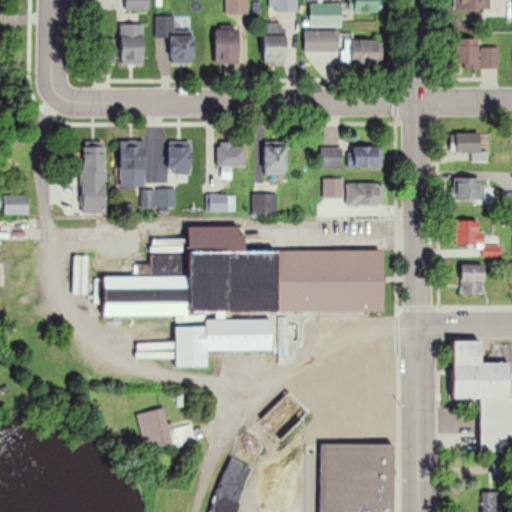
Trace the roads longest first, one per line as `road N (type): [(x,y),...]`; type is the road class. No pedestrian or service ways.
road 1 (residential): [(418,511),(417,0)]
road 2 (residential): [(511,99),(52,93)]
